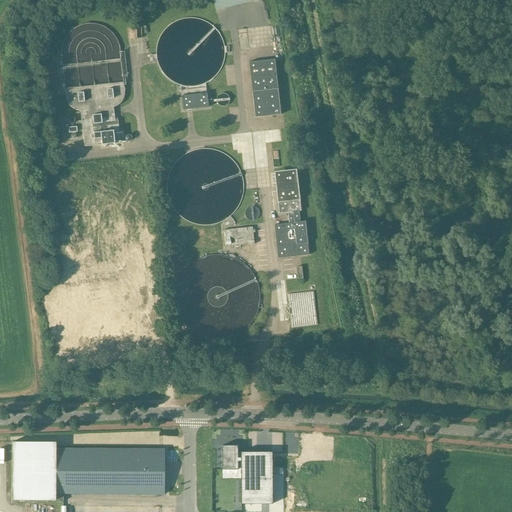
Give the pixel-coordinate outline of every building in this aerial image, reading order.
[(213,0),(216,10),(255,0),(213,0)] [(275,59),(249,62),(255,117),(281,115),(275,59)] [(182,96),(183,110),(209,107),(207,93),(182,96)] [(114,107),(81,111),(84,147),(120,143),(118,120),(115,121),(114,107)] [(298,185),(276,187),(279,213),(288,212),(289,223),(274,225),(276,237),(278,237),(280,257),(309,254),(305,221),(300,222),(299,211),(301,211),(298,185)] [(238,246),(238,248),(240,248),(240,246),(254,245),(253,233),(255,233),(255,231),(253,231),(252,227),(225,230),(226,247),(238,246)] [(58,494),(58,501),(63,501),(63,494),(164,495),(164,449),(56,449),(56,442),(12,442),(12,500),(56,500),(56,494),(58,494)] [(222,446),(222,470),(240,469),(240,454),(238,454),(238,446),(222,446)] [(241,479),(241,504),(272,504),(292,504),(292,458),(272,458),(272,452),(257,452),(241,452),(241,453),(241,470),(241,479)]
